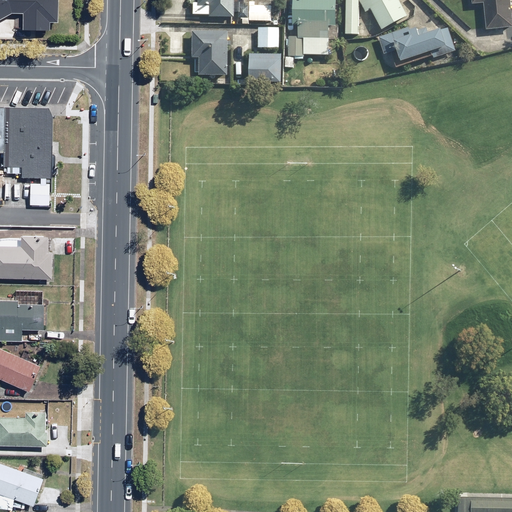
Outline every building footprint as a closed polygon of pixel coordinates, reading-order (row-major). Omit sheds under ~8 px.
[(57,23),(58,0),(0,0),(0,20),(12,13),(24,13),(23,31),(49,32),(50,23),(57,23)] [(197,0),(197,5),(194,5),(194,14),(211,15),(210,17),(235,18),(235,13),(242,13),(242,4),(245,4),(245,0),(197,0)] [(287,57),(287,67),(293,67),(294,58),(304,58),(304,55),(330,55),(331,25),(337,25),(337,0),(294,0),(294,23),(294,39),(289,39),(289,57),(287,57)] [(358,36),(359,0),(346,0),(345,35),(358,36)] [(408,17),(398,0),(361,0),(360,1),(367,13),(374,9),(385,29),(408,17)] [(511,26),(511,9),(511,0),(473,0),(474,5),(485,5),(487,29),(511,26)] [(257,2),(250,2),(250,22),(272,22),(273,7),(256,6),(257,2)] [(279,29),(259,28),(259,48),(279,48),(279,29)] [(411,32),(410,28),(379,37),(384,55),(397,51),(401,63),(454,48),(448,28),(428,33),(426,28),(411,32)] [(229,33),(193,31),(192,58),(196,59),(195,72),(199,72),(199,76),(227,78),(229,33)] [(282,55),(250,54),(249,81),(281,83),(282,55)] [(0,106),(0,152),(4,153),(4,168),(21,169),(21,179),(52,179),(53,116),(49,107),(0,106)] [(48,184),(29,183),(29,205),(48,205),(48,184)] [(0,246),(0,279),(51,282),(52,253),(48,252),(48,237),(21,236),(20,247),(0,246)] [(18,301),(0,300),(0,341),(22,342),(23,330),(44,331),(45,305),(17,304),(18,301)] [(40,366),(0,348),(0,380),(29,393),(40,366)] [(0,418),(0,444),(47,447),(47,432),(45,432),(46,414),(26,413),(26,419),(0,418)] [(0,509),(12,511),(13,499),(33,506),(39,489),(44,475),(20,467),(18,471),(0,464),(0,509)] [(511,511),(511,499),(457,498),(456,511),(511,511)]
